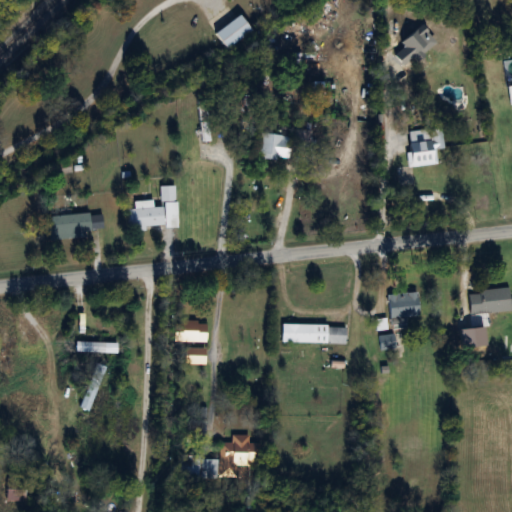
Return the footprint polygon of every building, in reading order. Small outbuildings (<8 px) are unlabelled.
[(214,31),(224,48),(250,31),(239,15),(214,31)] [(308,142),(310,123),(295,121),(293,140),(308,142)] [(288,136),(260,133),(257,157),(285,161),(288,136)] [(432,151),(410,153),(413,185),(435,183),(432,151)] [(126,208),(127,230),(176,227),(173,187),(160,188),(161,206),(126,208)] [(85,238),(85,230),(101,229),(100,213),(46,217),(48,241),(85,238)] [(509,311),(508,289),(467,292),(468,314),(509,311)] [(417,293),(387,294),(388,328),(406,328),(405,316),(418,316),(417,293)] [(172,342),(205,342),(205,321),(172,321),(172,342)] [(324,343),(324,358),(343,359),(343,326),(280,325),(280,342),(324,343)] [(8,328),(0,328),(0,376),(8,377),(8,328)] [(379,349),(396,349),(396,336),(379,336),(379,349)] [(117,358),(118,338),(71,337),(70,357),(117,358)] [(184,364),(204,364),(204,348),(184,348),(184,364)] [(249,479),(249,462),(257,462),(258,443),(247,443),(247,435),(230,434),(230,443),(219,442),(218,458),(180,457),(180,477),(217,479),(217,477),(249,479)] [(5,501),(23,501),(23,481),(5,481),(5,501)]
